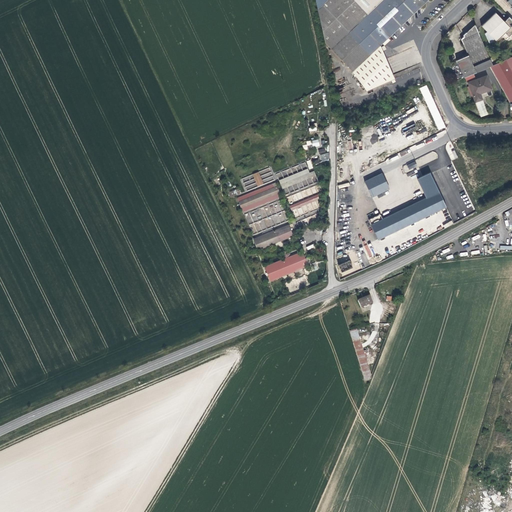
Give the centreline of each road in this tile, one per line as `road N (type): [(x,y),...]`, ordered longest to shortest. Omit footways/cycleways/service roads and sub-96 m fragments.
road 1 (primary): [(0,429),(361,280),(511,202)]
road 2 (track): [(335,290),(325,308),(265,333),(238,362),(147,511)]
road 3 (track): [(265,333),(0,449)]
road 4 (unclassified): [(511,127),(461,124),(428,63),(433,34),(469,0)]
road 5 (track): [(311,0),(335,131)]
